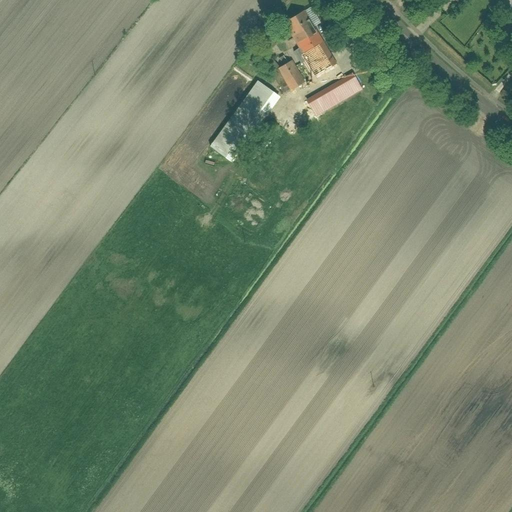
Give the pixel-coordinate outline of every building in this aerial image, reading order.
[(284,24),(315,79),(334,68),(303,13),(284,24)] [(303,86),(292,66),(280,72),(290,92),(303,86)] [(347,96),(359,89),(350,76),(339,83),(345,92),(347,96)] [(345,92),(339,83),(308,103),(314,112),(345,92)] [(277,100),(258,86),(211,150),(231,164),(277,100)]
